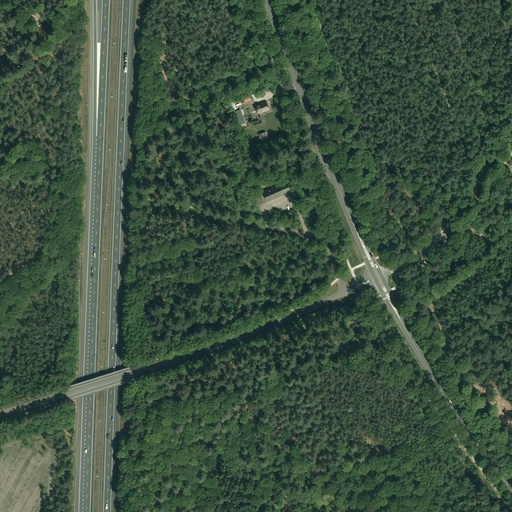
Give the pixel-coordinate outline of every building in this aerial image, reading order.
[(269,110),(266,101),(255,106),(258,114),(269,110)] [(243,118),(240,109),(235,111),(238,120),(243,118)] [(258,134),(262,145),(270,143),(266,132),(258,134)] [(291,192),(287,182),(263,192),(267,201),(286,193),(287,194),(291,192)] [(252,197),(256,206),(264,203),(260,193),(252,197)]
